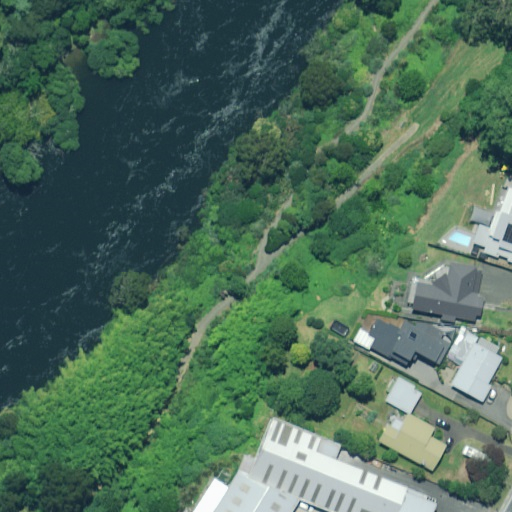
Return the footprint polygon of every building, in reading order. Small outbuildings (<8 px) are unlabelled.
[(511,264),(511,190),(506,189),(498,214),(495,213),(488,231),(478,228),(473,244),(485,248),(483,254),(497,259),(498,256),(507,259),(506,262),(511,264)] [(478,298),(483,272),(447,265),(445,275),(428,287),(414,285),(409,312),(441,317),(440,322),(454,324),(455,320),(475,323),(475,319),(480,319),(483,299),(478,298)] [(412,356),(437,367),(449,346),(438,341),(442,334),(430,327),(415,325),(413,328),(399,321),(394,328),(387,325),(386,327),(375,321),(367,335),(358,330),(352,343),(368,351),(369,350),(389,360),(390,359),(405,367),(412,356)] [(449,387),(481,404),(489,388),(486,386),(500,360),(473,346),(477,339),(466,334),(453,359),(461,363),(449,387)] [(414,388),(397,379),(384,402),(409,416),(421,396),(412,391),(414,388)] [(377,444),(431,472),(444,447),(429,439),(434,430),(406,415),(401,424),(394,421),(391,426),(389,425),(388,428),(386,427),(377,444)] [(252,435),(233,493),(218,485),(204,511),(283,511),(285,510),(290,511),(437,511),(439,509),(321,470),(325,459),(252,435)]
